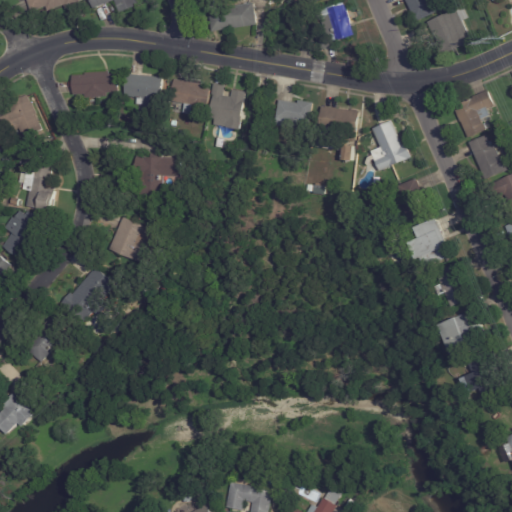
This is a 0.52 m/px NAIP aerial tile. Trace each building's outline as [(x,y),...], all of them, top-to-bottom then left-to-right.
[(70,6),(66,8),(64,3),(47,10),(46,7),(33,11),(28,0),(79,0),(80,2),(70,6)] [(139,0),(141,4),(121,12),(116,0),(113,0),(95,8),(91,0),(139,0)] [(230,0),(231,5),(255,2),(259,25),(214,31),(209,0),(230,0)] [(442,0),(447,10),(417,23),(406,0),(442,0)] [(347,10),(356,35),(337,41),(339,45),(325,50),(320,36),(328,33),(321,11),(344,2),(347,10)] [(459,12),(474,43),(444,56),(430,24),(459,10),(459,12)] [(314,48),(302,46),(304,35),(316,36),(314,48)] [(99,97),(85,98),(85,94),(76,95),(75,75),(87,74),(87,73),(111,71),(111,73),(121,72),(122,92),(109,93),(110,96),(99,97)] [(132,74),(167,78),(163,107),(147,106),(147,104),(139,103),(140,98),(127,96),(130,73),(132,74)] [(178,79),(204,84),(204,87),(213,88),(208,117),(185,114),(186,104),(173,101),(176,79),(178,79)] [(216,83),(227,85),(225,95),(233,97),(234,89),(249,92),(242,129),(216,125),(217,119),(212,118),(215,98),(213,97),(216,83)] [(491,107),(489,108),(492,115),(484,119),(488,130),(470,138),(456,105),(491,91),(497,105),(491,107)] [(40,125),(23,133),(21,128),(5,136),(0,123),(0,118),(14,111),(11,104),(29,95),(33,102),(34,101),(40,112),(38,113),(43,124),(40,125)] [(303,100),(315,103),(310,130),(277,124),(281,100),(300,103),(301,100),(303,100)] [(325,106),(360,110),(357,141),(345,140),(344,150),(319,147),(324,106),(325,106)] [(408,143),(414,158),(382,171),(374,151),(384,147),(376,128),(394,120),(404,145),(408,143)] [(491,139),(494,146),(497,145),(502,156),(508,153),(511,163),(511,168),(488,180),(472,142),(489,135),(491,139)] [(345,160),(347,145),(358,147),(356,162),(345,160)] [(177,158),(183,158),(183,176),(165,175),(165,198),(136,197),(138,157),(155,157),(155,154),(164,154),(164,158),(177,158)] [(36,155),(39,161),(26,169),(22,162),(36,155)] [(54,166),(52,178),(54,178),(53,185),(56,185),(55,190),(57,190),(56,199),(57,200),(55,211),(28,207),(31,190),(25,189),(26,184),(20,183),(22,173),(28,174),(28,171),(36,173),(37,164),(54,166)] [(386,177),(391,174),(394,180),(389,182),(386,177)] [(511,201),(503,180),(511,175),(511,201)] [(420,179),(433,211),(402,224),(395,207),(408,202),(401,186),(420,178),(420,179)] [(43,224),(20,258),(4,247),(14,233),(6,227),(14,216),(16,218),(21,211),(27,214),(30,210),(45,221),(43,224)] [(111,250),(124,217),(161,233),(148,265),(111,250)] [(438,220),(447,241),(445,242),(451,257),(432,266),(425,250),(428,249),(418,228),(437,219),(438,220)] [(11,267),(4,275),(6,276),(0,282),(0,254),(12,266),(11,267)] [(459,267),(473,299),(455,307),(449,292),(442,295),(438,287),(444,284),(439,272),(458,264),(459,267)] [(425,269),(427,271),(418,276),(416,271),(425,267),(425,269)] [(94,314),(87,322),(64,302),(72,293),(75,295),(98,268),(122,289),(99,316),(95,312),(94,314)] [(148,273),(164,281),(159,292),(143,283),(148,273)] [(148,290),(155,295),(149,303),(142,298),(148,290)] [(478,319),(481,318),(487,332),(478,335),(481,341),(478,342),(481,349),(456,359),(442,325),(468,314),(471,322),(478,319)] [(60,330),(68,336),(44,364),(28,350),(52,323),(60,330)] [(499,365),(508,387),(485,397),(482,390),(476,392),(469,377),(476,374),(472,362),(494,353),(499,365)] [(9,435),(0,425),(0,417),(8,410),(6,408),(8,406),(6,404),(20,391),(23,394),(35,383),(47,395),(37,404),(44,411),(27,428),(22,423),(9,435)] [(238,483),(276,491),(271,511),(255,511),(257,503),(248,501),(246,511),(231,508),(236,483),(238,483)] [(195,485),(199,489),(193,497),(188,493),(195,485)] [(338,505),(340,506),(336,511),(288,511),(293,505),(304,511),(310,511),(315,505),(320,508),(326,498),(328,499),(336,485),(346,492),(338,505)]
